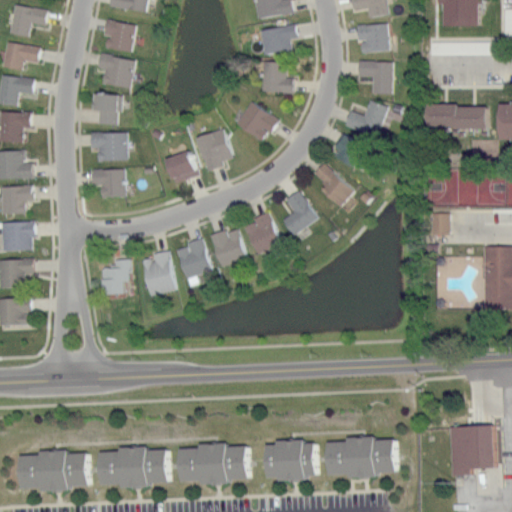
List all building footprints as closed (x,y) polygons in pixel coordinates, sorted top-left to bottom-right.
[(113,0),(113,5),(151,11),(153,0),(113,0)] [(257,0),(259,18),(297,14),(295,0),(257,0)] [(353,0),(355,8),(370,6),(371,15),(390,12),(388,0),(353,0)] [(446,0),(483,0),(483,26),(446,26),(446,0)] [(13,31),(19,2),(52,8),(49,24),(35,22),(33,35),(13,31)] [(110,17),(142,23),(136,52),(108,47),(111,33),(107,32),(110,17)] [(359,38),(358,25),(390,21),(393,49),(365,52),(364,38),(359,38)] [(270,55),(295,51),(294,38),(302,37),(301,24),(267,28),(270,55)] [(6,65),(10,39),(45,46),(42,61),(28,58),(26,69),(6,65)] [(103,51),(141,58),(135,87),(105,81),(108,68),(100,66),(103,51)] [(361,75),(362,58),(396,59),(395,93),(374,93),(374,75),(361,75)] [(290,62),(267,61),(266,91),(298,92),(298,77),(290,77),(290,62)] [(1,102),(5,73),(38,77),(36,92),(23,90),(21,105),(1,102)] [(98,92),(126,94),(125,111),(122,110),(121,124),(100,123),(101,109),(97,109),(98,92)] [(348,124),(354,109),(367,114),(373,97),(392,104),(380,136),(348,124)] [(277,133),(284,117),(252,102),(240,126),(267,138),(271,130),(277,133)] [(430,102),(429,126),(489,128),(489,105),(475,104),(447,103),(430,102)] [(511,103),(503,103),(503,140),(511,140),(511,103)] [(3,109),(2,139),(27,140),(27,126),(34,126),(35,111),(3,109)] [(237,158),(231,129),(203,135),(211,171),(228,167),(226,160),(237,158)] [(94,131),(131,130),(132,159),(101,160),(101,146),(95,147),(94,131)] [(337,153),(341,147),(337,144),(346,132),(376,152),(363,171),(337,153)] [(0,149),(0,178),(37,177),(36,161),(26,162),(26,149),(0,149)] [(204,174),(197,151),(169,159),(176,182),(204,174)] [(318,172),(327,161),(358,189),(343,207),(320,187),(327,180),(318,172)] [(95,167),(129,166),(130,195),(105,196),(104,182),(96,183),(95,167)] [(4,185),(6,213),(30,212),(29,199),(38,199),(37,183),(4,185)] [(285,217),(297,209),(289,198),(301,189),(321,216),(297,234),(285,217)] [(434,210),(453,211),(453,233),(434,233),(434,210)] [(246,225),(257,220),(256,218),(270,211),(284,241),(259,253),(246,225)] [(4,221),(6,250),(36,249),(35,236),(40,235),(39,219),(4,221)] [(212,233),(224,266),(251,257),(241,227),(229,230),(228,228),(212,233)] [(179,247),(189,278),(217,268),(206,236),(184,243),(185,245),(179,247)] [(511,245),(487,245),(487,308),(511,308),(511,245)] [(145,259),(157,256),(156,252),(172,248),(181,289),(153,295),(145,259)] [(0,257),(0,272),(1,287),(30,286),(29,272),(38,271),(38,256),(0,257)] [(106,264),(107,293),(126,291),(126,280),(133,279),(133,273),(135,273),(134,258),(119,259),(119,263),(106,264)] [(1,297),(2,325),(36,324),(35,296),(1,297)] [(451,426),(455,474),(475,473),(477,466),(499,466),(497,423),(451,426)] [(332,441),(333,473),(352,472),(352,476),(380,475),(380,471),(400,470),(399,437),(379,438),(378,435),(351,436),(351,440),(332,441)] [(269,443),(270,476),(282,476),(282,479),(309,478),(309,474),(321,473),(319,441),(308,441),(308,438),(281,439),(281,442),(269,443)] [(183,448),(184,480),(204,479),(205,482),(234,481),(234,478),(252,477),(250,444),(231,445),(231,442),(203,443),(203,447),(183,448)] [(103,450),(104,483),(125,482),(125,485),(154,484),(154,480),(172,480),(171,448),(151,449),(151,444),(122,445),(122,450),(103,450)] [(24,454),(25,486),(44,486),(44,489),(73,488),(73,485),(92,484),(92,451),(72,451),(72,449),(44,449),(44,453),(24,454)]
